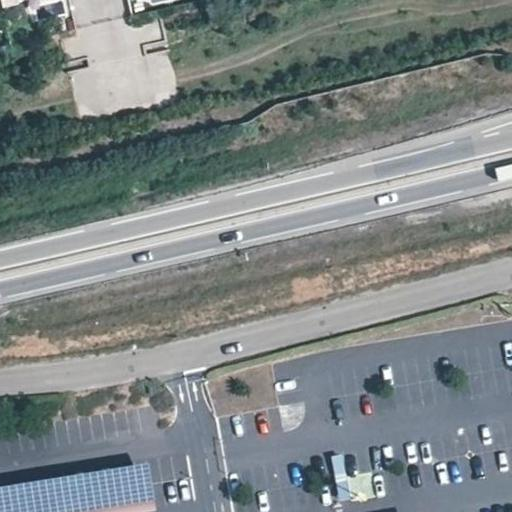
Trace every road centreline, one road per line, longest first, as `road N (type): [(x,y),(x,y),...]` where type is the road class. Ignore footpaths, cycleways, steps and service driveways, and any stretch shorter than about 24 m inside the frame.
road 1 (primary): [(511,136),(0,260)]
road 2 (primary): [(0,287),(511,168)]
road 3 (residential): [(0,383),(179,352),(511,274)]
